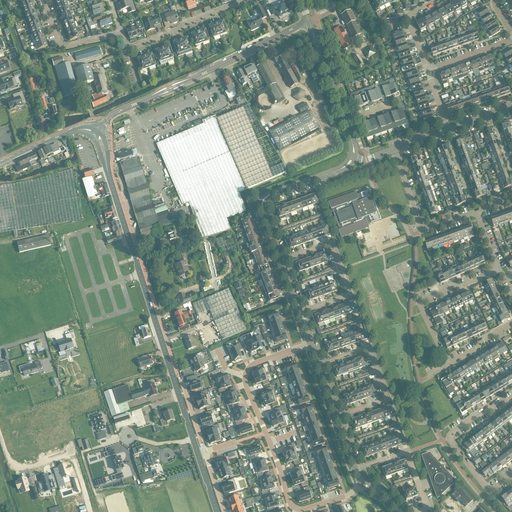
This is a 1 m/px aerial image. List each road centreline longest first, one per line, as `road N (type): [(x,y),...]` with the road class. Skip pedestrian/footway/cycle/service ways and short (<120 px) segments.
road 1 (residential): [(361,481),(344,496),(305,509),(291,505),(244,382),(249,366),(310,344)]
road 2 (tertiary): [(193,439),(105,161)]
road 3 (unclassified): [(96,134),(118,110),(308,21)]
road 4 (tertiary): [(281,263),(263,198),(354,157)]
road 5 (residential): [(299,313),(350,294),(331,245),(281,263)]
road 6 (unclassified): [(89,511),(71,454),(16,467),(0,431)]
road 7 (residential): [(447,364),(419,302),(498,272)]
road 8 (residential): [(393,150),(422,230),(475,212)]
road 9 (unclassified): [(485,487),(448,438),(511,398)]
